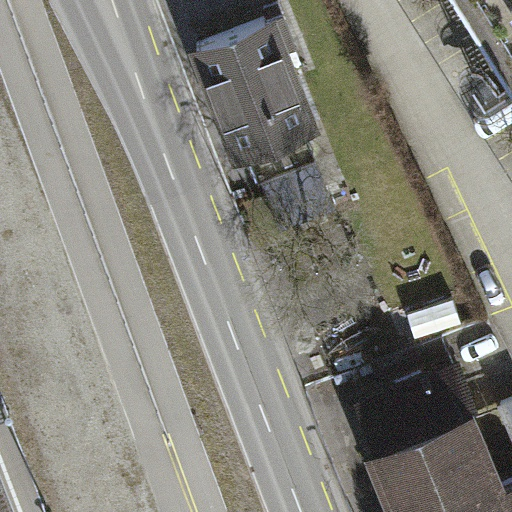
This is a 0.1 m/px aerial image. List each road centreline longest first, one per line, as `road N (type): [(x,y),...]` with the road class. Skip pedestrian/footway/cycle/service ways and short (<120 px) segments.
road 1 (primary): [(303,511),(105,0)]
road 2 (residential): [(377,0),(511,258)]
